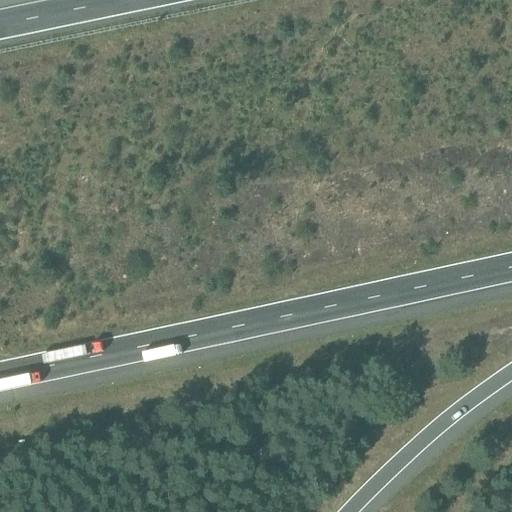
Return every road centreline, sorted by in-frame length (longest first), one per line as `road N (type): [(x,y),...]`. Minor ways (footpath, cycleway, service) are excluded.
road 1 (motorway): [(0,376),(511,268)]
road 2 (motorway): [(350,511),(451,416),(511,373)]
road 3 (motorway): [(119,0),(0,24)]
